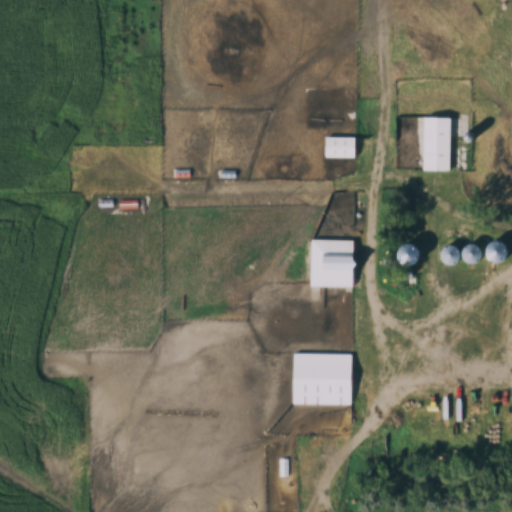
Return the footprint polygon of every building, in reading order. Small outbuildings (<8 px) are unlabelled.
[(425,170),(451,170),(452,117),(425,117),(425,170)] [(356,138),(326,138),(326,157),(356,157),(356,138)] [(495,262),(511,254),(503,239),(488,246),(495,262)] [(356,240),(312,240),(312,286),(356,286),(356,240)] [(422,264),(422,244),(405,244),(405,264),(422,264)] [(483,246),(467,244),(465,260),(481,263),(483,246)] [(446,264),(463,262),(461,245),(444,246),(446,264)] [(353,354),(294,353),(294,404),(353,404),(353,354)]
